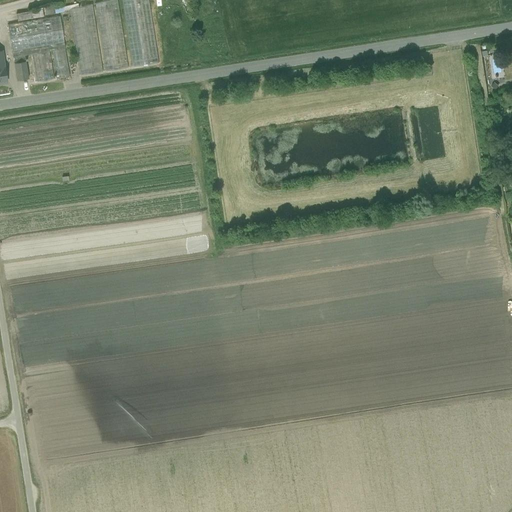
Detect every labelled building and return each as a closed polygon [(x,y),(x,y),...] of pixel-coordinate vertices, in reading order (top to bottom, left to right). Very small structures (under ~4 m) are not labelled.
[(117,0),(108,0),(95,4),(105,71),(128,67),(117,0)] [(149,0),(121,0),(132,67),(159,63),(149,0)] [(212,0),(205,1),(206,11),(214,10),(212,0)] [(93,4),(70,10),(80,75),(103,71),(93,4)] [(46,9),(46,14),(63,12),(62,6),(46,9)] [(30,11),(31,18),(43,17),(42,10),(30,11)] [(30,11),(16,14),(17,21),(31,18),(30,11)] [(60,16),(7,24),(13,57),(20,56),(32,54),(50,51),(52,51),(66,49),(60,16)] [(66,49),(52,51),(56,78),(70,76),(66,49)] [(50,51),(32,54),(36,82),(54,79),(50,51)] [(21,62),(13,63),(16,81),(34,78),(31,60),(21,62)]
